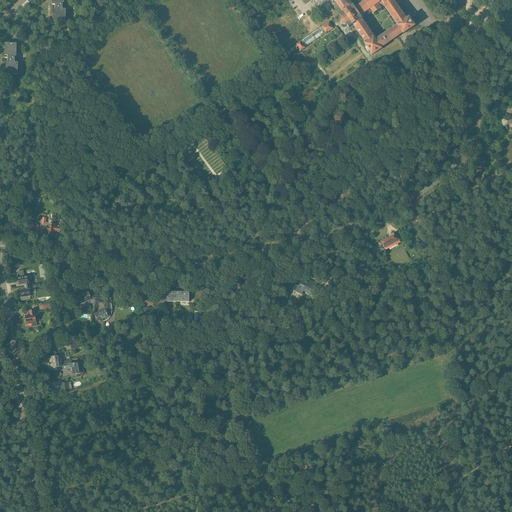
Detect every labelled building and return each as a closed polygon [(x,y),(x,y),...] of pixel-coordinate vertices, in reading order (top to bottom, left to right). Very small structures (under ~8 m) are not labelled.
[(52,0),(52,3),(56,3),(55,10),(54,10),(54,22),(66,22),(66,10),(63,10),(63,3),(64,3),(64,0),(52,0)] [(334,0),(343,13),(340,15),(342,18),(341,19),(341,22),(343,25),(346,26),(347,25),(349,29),(354,25),(366,43),(365,44),(373,56),(382,49),(381,48),(403,33),(404,34),(415,26),(409,18),(407,20),(394,1),(394,0),(334,0)] [(323,6),(329,14),(333,11),(328,3),(323,6)] [(506,23),(509,18),(511,15),(503,10),(498,18),(506,23)] [(322,27),(326,34),(333,29),(329,22),(322,27)] [(301,51),(306,48),(301,41),(283,53),(286,57),(299,48),(301,51)] [(5,44),(5,56),(4,59),(8,59),(7,63),(6,63),(6,78),(17,78),(18,63),(15,63),(15,57),(16,57),(17,44),(5,44)] [(511,117),(502,120),(504,125),(511,123),(511,117)] [(61,227),(55,226),(56,225),(52,224),(53,219),(50,219),(48,234),(54,235),(55,231),(60,232),(61,227)] [(392,237),(379,244),(381,247),(383,245),(385,248),(400,240),(396,233),(391,235),(392,237)] [(26,283),(27,286),(31,286),(30,280),(29,280),(28,276),(18,278),(19,284),(26,283)] [(317,284),(303,277),(299,287),(295,285),(293,290),(302,294),(303,291),(312,295),(317,284)] [(335,284),(327,288),(330,294),(338,290),(335,284)] [(31,286),(27,286),(27,289),(20,290),(21,297),(22,300),(26,300),(26,296),(31,296),(30,293),(36,292),(35,285),(31,286)] [(89,292),(78,297),(81,305),(86,303),(85,302),(90,300),(93,301),(95,301),(96,294),(91,294),(91,297),(89,292)] [(167,302),(177,302),(178,292),(167,292),(167,302)] [(178,292),(177,302),(189,302),(189,292),(178,292)] [(105,301),(104,310),(94,314),(98,323),(103,320),(103,319),(109,316),(108,314),(109,315),(111,302),(105,301)] [(29,310),(30,315),(25,316),(26,324),(31,323),(32,327),(37,326),(37,322),(36,322),(34,310),(29,310)] [(71,366),(71,364),(70,364),(70,360),(64,361),(65,362),(61,362),(60,356),(52,357),(53,368),(54,368),(55,371),(61,370),(60,367),(62,367),(61,364),(66,363),(66,367),(71,366)] [(55,371),(61,370),(67,370),(67,369),(71,368),(72,375),(77,374),(78,377),(82,376),(84,373),(83,362),(71,364),(71,366),(66,367),(66,363),(61,364),(62,367),(60,367),(61,370),(55,371)] [(61,391),(69,390),(69,389),(72,388),(71,382),(60,383),(61,391)]
